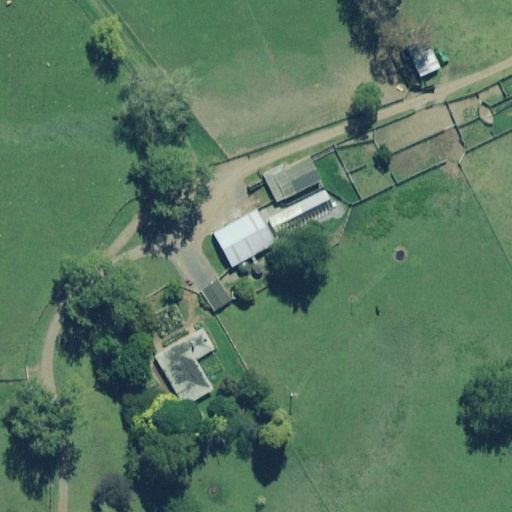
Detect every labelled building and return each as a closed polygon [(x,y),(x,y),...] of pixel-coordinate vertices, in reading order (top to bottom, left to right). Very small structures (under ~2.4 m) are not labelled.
[(439,68),(429,46),(409,55),(419,77),(439,68)] [(319,182),(308,159),(265,180),(276,203),(319,182)] [(325,190),(271,217),(276,227),(330,200),(325,190)] [(255,211),(213,233),(231,268),(274,246),(255,211)] [(229,302),(216,281),(201,290),(214,311),(229,302)] [(186,405),(194,401),(199,410),(208,405),(203,396),(211,391),(194,361),(213,350),(202,332),(158,356),(186,405)]
